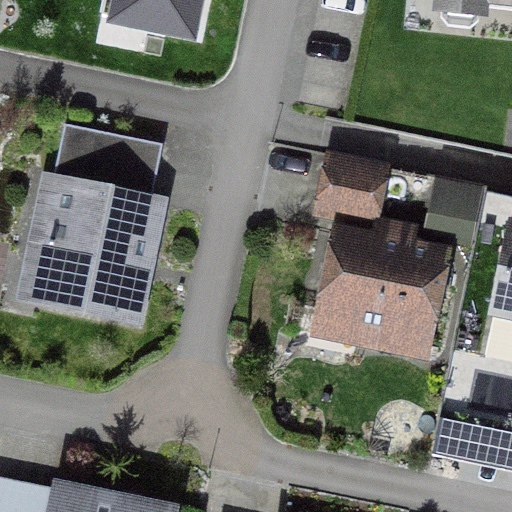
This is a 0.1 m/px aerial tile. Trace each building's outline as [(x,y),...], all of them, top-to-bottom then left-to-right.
[(195,37),(202,0),(110,0),(107,20),(195,37)] [(151,207),(137,205),(149,146),(61,127),(26,298),(128,319),(151,207)] [(371,229),(383,170),(324,158),(312,217),(371,229)] [(472,246),(485,193),(433,180),(421,233),(472,246)] [(511,232),(508,232),(492,310),(511,314),(511,232)] [(442,257),(333,234),(317,314),(355,322),(351,342),(421,356),(442,257)] [(154,511),(54,491),(49,511),(154,511)]
